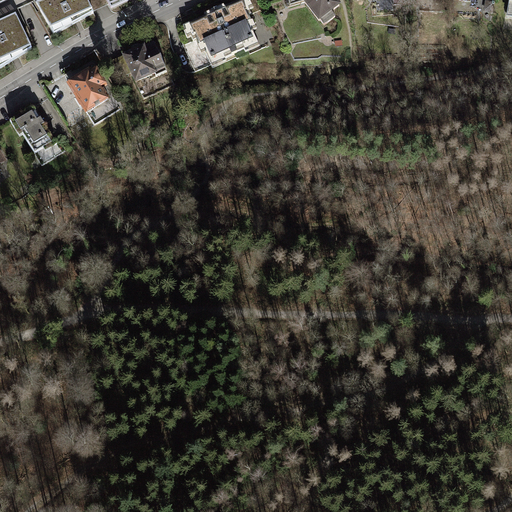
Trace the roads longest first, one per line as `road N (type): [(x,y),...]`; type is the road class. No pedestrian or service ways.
road 1 (track): [(468,317),(452,347),(404,380),(118,451),(30,511)]
road 2 (track): [(511,318),(185,307),(84,316)]
road 3 (secondary): [(180,0),(0,97)]
